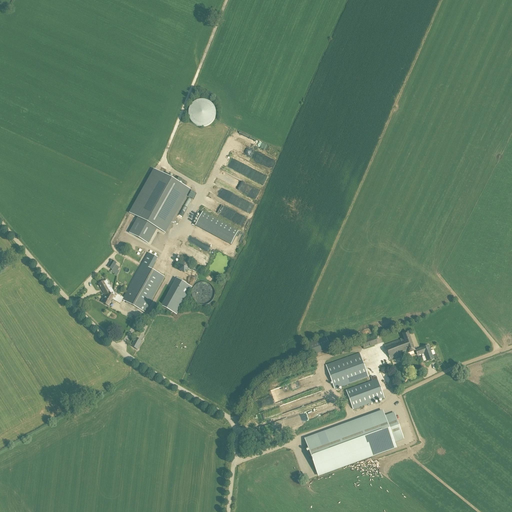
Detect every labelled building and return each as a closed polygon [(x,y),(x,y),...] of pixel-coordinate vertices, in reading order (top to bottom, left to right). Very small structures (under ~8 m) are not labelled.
[(189,118),(191,122),(195,125),(199,127),(203,127),(208,126),(212,123),(214,120),(216,116),(216,111),(215,107),(212,103),(208,101),(204,99),(199,100),(194,101),(191,105),(189,109),(188,114),(189,118)] [(243,150),(255,156),(257,152),(254,150),(254,149),(245,145),(243,150)] [(140,226),(154,232),(157,233),(164,217),(147,210),(140,226)] [(238,231),(203,212),(196,226),(231,245),(238,231)] [(144,312),(164,277),(152,269),(163,249),(150,242),(145,251),(148,253),(142,264),(122,300),(144,312)] [(187,246),(185,251),(203,260),(202,263),(208,266),(212,259),(187,246)] [(117,276),(119,271),(118,270),(119,268),(115,265),(117,263),(112,260),(108,267),(112,270),(111,272),(117,276)] [(179,262),(180,270),(189,269),(189,262),(179,262)] [(177,315),(192,287),(176,278),(161,306),(177,315)] [(105,296),(113,291),(107,280),(104,282),(104,281),(99,284),(105,295),(105,296)] [(105,296),(105,295),(101,302),(108,306),(114,296),(115,294),(114,293),(113,291),(105,296)] [(390,360),(415,351),(408,332),(402,334),(404,338),(400,339),(385,345),(390,360)] [(377,344),(375,337),(361,342),(361,341),(358,342),(359,345),(362,344),(364,349),(377,344)] [(137,350),(142,341),(136,338),(131,346),(137,350)] [(311,356),(330,349),(326,338),(307,345),(311,356)] [(430,345),(416,350),(417,356),(424,353),(427,361),(432,360),(434,359),(430,345)] [(334,390),(368,377),(359,353),(325,365),(334,390)] [(373,378),(373,376),(370,377),(372,381),(346,390),(353,410),(384,398),(377,379),(376,376),(373,378)] [(282,394),(283,396),(284,396),(285,399),(295,395),(292,389),(282,394)] [(384,416),(382,411),(304,439),(318,477),(396,448),(394,443),(404,439),(394,413),(384,416)]
